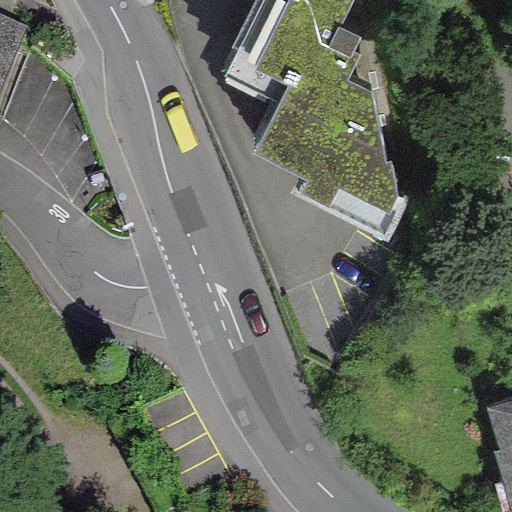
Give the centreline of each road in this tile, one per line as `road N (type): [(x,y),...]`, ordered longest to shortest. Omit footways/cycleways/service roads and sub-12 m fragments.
road 1 (tertiary): [(213,265),(141,69),(106,0)]
road 2 (tertiary): [(350,511),(281,428),(213,265)]
road 3 (residential): [(213,265),(130,287),(102,278),(0,179)]
road 4 (track): [(0,371),(109,511)]
